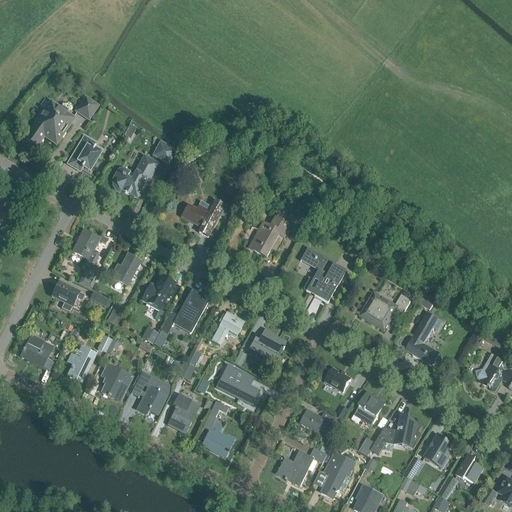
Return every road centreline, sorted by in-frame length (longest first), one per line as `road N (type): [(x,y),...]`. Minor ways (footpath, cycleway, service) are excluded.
road 1 (residential): [(318,335),(71,203)]
road 2 (residential): [(243,492),(0,372)]
road 3 (residential): [(511,455),(318,335)]
road 4 (residential): [(243,492),(318,335)]
road 5 (residential): [(0,343),(71,203)]
